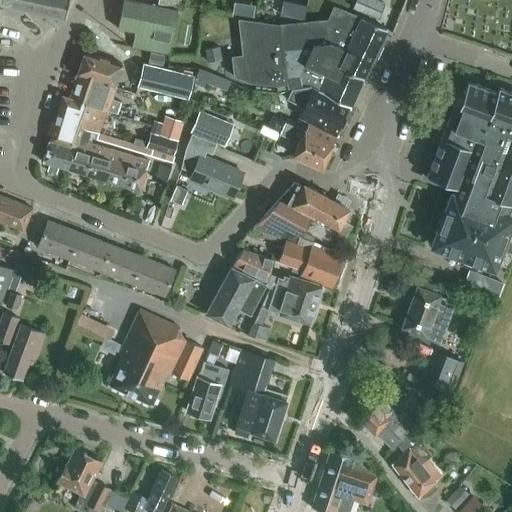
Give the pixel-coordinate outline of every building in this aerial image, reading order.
[(68,0),(0,0),(0,3),(65,18),(68,0)] [(178,9),(131,0),(123,0),(117,28),(135,31),(132,46),(169,54),(178,9)] [(386,4),(376,0),(356,0),(353,9),(379,19),(386,4)] [(279,23),(237,18),(242,55),(231,56),(233,76),(250,83),(278,87),(287,86),(288,90),(290,89),(310,86),(317,54),(340,64),(338,67),(364,78),(387,28),(362,17),(334,4),(328,19),(279,22),(279,23)] [(85,52),(78,73),(115,85),(122,64),(85,52)] [(150,52),(148,62),(163,65),(165,55),(150,52)] [(351,106),(364,78),(338,67),(340,64),(317,54),(310,86),(318,90),(351,106)] [(144,64),(139,85),(188,97),(193,76),(144,64)] [(78,73),(70,96),(117,112),(120,103),(110,99),(114,86),(115,86),(115,85),(78,73)] [(451,126),(446,124),(440,140),(445,141),(438,160),(433,158),(430,166),(435,167),(431,177),(455,186),(452,193),(432,245),(493,268),(511,218),(511,215),(508,214),(511,202),(511,91),(498,87),(497,92),(468,81),(451,126)] [(302,107),(299,116),(304,118),(300,126),(334,143),(337,135),(351,106),(318,90),(310,86),(290,89),(285,99),(302,107)] [(63,95),(50,138),(72,145),(73,142),(78,143),(83,126),(91,128),(99,131),(104,117),(114,120),(117,112),(70,96),(70,98),(63,95)] [(224,145),(233,124),(200,111),(191,131),(224,145)] [(184,122),(165,116),(159,136),(150,133),(147,147),(174,155),(184,122)] [(322,168),(334,143),(300,126),(299,127),(273,116),(269,127),(281,132),(279,134),(299,142),(293,155),(322,168)] [(72,145),(50,138),(43,161),(49,163),(58,166),(59,166),(69,169),(77,146),(83,148),(86,140),(88,141),(91,128),(83,126),(78,143),(73,142),(72,145)] [(185,148),(181,167),(192,172),(190,179),(233,197),(243,172),(204,156),(206,151),(212,154),(217,143),(192,132),(185,148)] [(108,143),(110,137),(98,133),(96,139),(108,143)] [(122,141),(110,137),(108,143),(120,146),(122,141)] [(135,137),(133,144),(145,147),(146,141),(135,137)] [(77,146),(69,169),(86,174),(92,153),(97,154),(100,145),(87,142),(88,141),(86,140),(83,148),(77,146)] [(151,155),(152,150),(145,147),(133,144),(128,142),(126,148),(151,155)] [(149,160),(113,149),(100,145),(97,154),(92,153),(86,174),(140,191),(149,160)] [(152,150),(151,155),(172,162),(174,156),(152,150)] [(49,163),(47,171),(56,173),(57,173),(59,166),(58,166),(49,163)] [(166,166),(161,181),(166,183),(171,168),(166,166)] [(302,186),(294,182),(278,199),(253,227),(279,237),(286,225),(301,233),(303,229),(329,243),(338,228),(349,208),(303,183),(302,186)] [(33,208),(0,194),(0,220),(24,230),(33,208)] [(404,223),(421,228),(427,208),(410,202),(404,223)] [(70,259),(80,232),(48,220),(38,246),(70,259)] [(101,271),(111,244),(80,232),(70,259),(101,271)] [(297,244),(286,240),(278,261),(303,270),(301,274),(331,286),(342,257),(312,246),(314,242),(299,237),(297,244)] [(132,283),(143,256),(111,244),(101,271),(132,283)] [(274,259),(242,248),(233,263),(268,281),(274,259)] [(175,269),(143,256),(132,283),(164,295),(175,269)] [(0,300),(1,301),(13,269),(0,264),(0,300)] [(250,315),(266,284),(231,266),(206,313),(228,324),(238,308),(250,315)] [(310,323),(322,285),(289,275),(289,277),(284,276),(283,278),(278,277),(268,308),(278,311),(277,313),(310,323)] [(422,278),(419,286),(417,286),(402,327),(440,342),(453,309),(438,303),(440,297),(458,303),(462,294),(422,278)] [(22,297),(11,293),(6,307),(17,311),(22,297)] [(179,327),(139,308),(118,353),(125,356),(123,361),(119,359),(108,384),(152,404),(163,381),(164,381),(169,371),(188,380),(203,347),(184,339),(179,329),(179,327)] [(34,365),(45,333),(17,322),(18,317),(3,312),(0,321),(0,340),(13,345),(12,345),(13,345),(3,372),(22,378),(27,362),(34,365)] [(115,330),(81,314),(76,325),(110,341),(115,330)] [(265,340),(270,328),(253,323),(249,335),(265,340)] [(212,342),(207,351),(216,355),(217,356),(222,345),(223,344),(213,339),(212,341),(212,342)] [(274,360),(241,349),(236,363),(230,382),(248,388),(235,430),(248,434),(249,431),(274,438),(286,400),(287,395),(265,388),(274,360)] [(440,352),(428,382),(451,391),(463,361),(440,352)] [(203,362),(198,376),(197,376),(186,410),(210,418),(217,395),(219,396),(227,370),(203,362)] [(393,410),(378,392),(382,388),(375,380),(364,391),(371,399),(368,402),(371,404),(357,419),(375,435),(376,434),(392,449),(416,427),(403,411),(398,416),(393,410)] [(182,422),(183,408),(159,407),(159,422),(182,422)] [(404,452),(392,463),(418,496),(442,476),(429,459),(433,456),(421,441),(424,438),(417,430),(398,445),(404,452)] [(66,464),(58,481),(81,493),(78,498),(98,509),(109,488),(98,482),(96,485),(90,481),(101,461),(75,448),(66,464)] [(367,503),(376,476),(354,457),(330,449),(311,507),(327,511),(348,511),(353,499),(367,503)] [(160,511),(177,476),(161,469),(147,499),(140,496),(140,495),(132,491),(125,507),(136,511),(141,511),(143,508),(152,511),(160,511)] [(458,486),(449,477),(437,490),(445,499),(458,486)] [(468,495),(459,487),(446,500),(456,509),(468,495)] [(492,511),(482,503),(473,495),(458,511),(492,511)] [(191,511),(173,503),(169,511),(191,511)]
